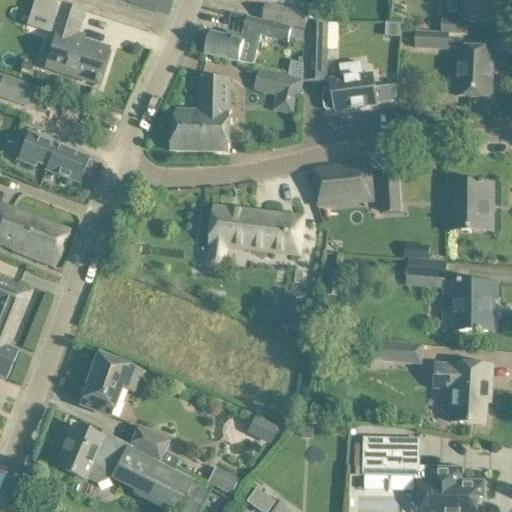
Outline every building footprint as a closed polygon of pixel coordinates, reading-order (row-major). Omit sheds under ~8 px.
[(0,0),(37,12),(40,1),(36,0),(0,0)] [(467,0),(467,22),(444,21),(444,22),(443,34),(448,35),(466,36),(467,23),(494,24),(494,0),(467,0)] [(284,10),(280,27),(291,29),(304,33),(308,16),(284,10)] [(56,36),(45,70),(78,80),(97,86),(108,51),(74,40),(79,24),(54,16),(49,33),(56,36)] [(206,55),(205,58),(254,69),(260,42),(287,48),(287,44),(291,29),(280,27),(262,22),(249,19),(244,38),(231,35),(230,39),(211,34),(206,55)] [(308,51),(307,83),(324,84),(326,50),(327,24),(309,24),(308,51)] [(443,34),(417,32),(415,50),(447,51),(448,35),(443,34)] [(457,97),(491,99),(493,51),(459,49),(458,77),(457,97)] [(329,81),(331,89),(326,90),(322,96),(324,110),(327,112),(334,111),(334,113),(378,107),(377,105),(396,103),(397,86),(375,88),(373,75),(364,77),(362,64),(340,67),(342,80),(329,81)] [(275,97),(298,103),(303,82),(280,76),(275,97)] [(0,86),(0,99),(25,108),(32,89),(2,79),(0,86)] [(200,79),(199,113),(176,113),(170,153),(229,154),(231,80),(200,79)] [(28,134),(19,160),(33,167),(34,165),(51,171),(50,174),(79,185),(89,160),(55,147),(56,144),(28,134)] [(315,190),(316,207),(372,203),(371,185),(369,165),(313,170),(315,190)] [(379,179),(381,214),(401,213),(399,178),(379,179)] [(445,232),(492,232),(492,186),(484,186),(484,184),(480,184),(480,186),(458,186),(458,215),(445,215),(445,232)] [(0,245),(12,250),(12,252),(36,261),(54,269),(69,233),(51,225),(0,205),(0,245)] [(208,269),(224,271),(227,249),(300,258),(302,239),(305,219),(214,208),(209,247),(211,247),(208,269)] [(407,279),(445,282),(446,264),(409,261),(407,279)] [(326,296),(338,297),(341,281),(329,279),(326,296)] [(6,349),(29,293),(0,281),(0,378),(6,381),(18,354),(6,349)] [(443,289),(443,332),(452,332),(477,332),(477,334),(482,334),(482,332),(491,332),(492,285),(462,284),(462,282),(458,282),(458,284),(448,284),(445,284),(443,284),(443,289)] [(280,328),(309,331),(313,296),(284,293),(280,328)] [(373,360),(420,364),(421,347),(375,343),(373,360)] [(80,406),(110,417),(120,389),(132,393),(139,372),(97,357),(80,406)] [(452,390),(450,423),(485,425),(487,394),(491,395),(492,368),(454,366),(454,368),(436,367),(435,389),(452,390)] [(248,416),(241,434),(265,443),(272,424),(248,416)] [(73,428),(56,468),(84,480),(84,479),(97,485),(107,481),(110,475),(111,475),(178,509),(191,484),(129,451),(130,449),(120,443),(102,434),(100,439),(73,428)] [(130,446),(159,461),(163,453),(167,444),(138,429),(130,446)] [(460,483),(460,471),(428,470),(427,482),(418,482),(419,442),(364,440),(364,450),(366,450),(366,470),(408,471),(407,490),(415,490),(415,498),(421,498),(420,511),(475,511),(476,506),(474,506),(474,498),(483,498),(483,484),(460,483)] [(163,453),(159,461),(173,468),(177,460),(163,453)] [(207,484),(232,496),(239,480),(215,468),(207,484)]
